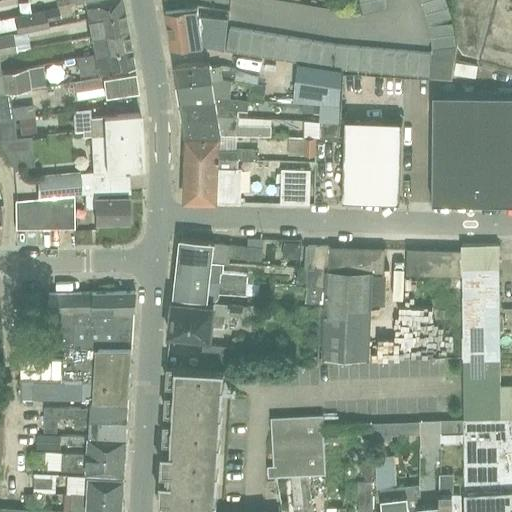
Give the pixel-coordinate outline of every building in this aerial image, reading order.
[(94,0),(85,2),(88,19),(88,20),(124,12),(121,0),(94,0)] [(384,0),(370,0),(361,2),(364,14),(387,8),(384,0)] [(426,14),(449,7),(446,0),(429,0),(422,2),(426,14)] [(511,0),(453,0),(458,46),(464,52),(480,57),(479,58),(480,58),(511,66),(511,0)] [(60,7),(31,13),(0,19),(0,32),(16,29),(17,34),(50,28),(48,21),(62,18),(60,7)] [(449,7),(426,14),(429,25),(452,18),(449,7)] [(226,45),(228,21),(199,17),(197,9),(165,12),(171,49),(226,45)] [(124,12),(88,20),(91,37),(127,30),(124,12)] [(429,25),(431,37),(455,34),(453,22),(429,25)] [(238,53),(242,29),(230,27),(226,51),(238,53)] [(238,53),(250,55),(254,31),(242,29),(238,53)] [(127,30),(91,37),(94,54),(96,53),(130,47),(127,30)] [(250,55),(262,56),(265,33),(254,31),(250,55)] [(265,33),(262,56),(273,58),(277,35),(265,33)] [(0,53),(16,50),(12,34),(0,36),(0,53)] [(455,34),(431,37),(432,49),(456,46),(455,34)] [(273,58),(285,60),(289,37),(277,35),(273,58)] [(297,62),(301,39),(289,37),(285,60),(297,62)] [(297,62),(309,64),(313,41),(301,39),(297,62)] [(313,41),(309,64),(321,66),(325,42),(313,41)] [(333,68),(337,44),(325,42),(321,66),(333,68)] [(334,68),(346,70),(349,46),(337,44),(334,68)] [(346,70),(358,71),(361,47),(349,46),(346,70)] [(456,46),(432,49),(432,53),(430,77),(430,78),(451,79),(456,47),(456,46)] [(80,76),(98,72),(134,66),(130,47),(96,53),(94,54),(77,58),(80,76)] [(361,47),(358,71),(370,72),(372,48),(361,47)] [(370,72),(382,73),(384,49),(372,48),(370,72)] [(382,73),(394,74),(396,50),(384,49),(382,73)] [(394,74),(406,75),(408,51),(396,50),(394,74)] [(406,75),(418,76),(420,52),(408,51),(406,75)] [(420,52),(418,76),(430,77),(432,53),(420,52)] [(191,63),(174,65),(177,85),(223,78),(232,80),(235,70),(225,65),(210,67),(210,64),(191,63)] [(9,92),(31,88),(28,68),(0,74),(0,94),(9,93),(9,92)] [(137,90),(135,72),(75,82),(75,92),(83,91),(103,88),(105,95),(137,90)] [(52,85),(72,85),(72,73),(52,74),(52,85)] [(315,104),(321,104),(342,105),(342,76),(341,86),(333,84),(294,79),(300,85),(316,88),(315,104)] [(223,78),(177,85),(180,102),(216,97),(231,99),(232,81),(232,80),(223,78)] [(249,92),(249,100),(265,102),(265,86),(258,85),(257,93),(249,92)] [(286,91),(286,99),(307,100),(307,92),(295,91),(286,91)] [(0,121),(13,120),(9,93),(0,94),(0,121)] [(511,94),(433,94),(432,204),(511,204),(511,94)] [(216,97),(180,102),(183,120),(219,115),(237,117),(238,112),(248,112),(249,100),(231,99),(216,97)] [(21,119),(42,117),(41,104),(20,106),(21,119)] [(321,104),(321,122),(341,123),(342,105),(321,104)] [(141,132),(139,114),(90,117),(91,137),(130,133),(141,132)] [(219,115),(183,120),(185,133),(221,135),(272,136),(272,127),(239,126),(239,117),(237,117),(219,115)] [(21,135),(37,134),(36,118),(20,119),(21,135)] [(345,119),(343,200),(400,202),(403,124),(403,120),(345,119)] [(0,144),(16,143),(16,142),(13,120),(0,121),(0,144)] [(341,123),(321,122),(320,137),(340,137),(341,123)] [(130,133),(91,137),(92,154),(142,150),(141,132),(130,133)] [(186,137),(186,158),(238,160),(253,160),(259,160),(259,152),(238,151),(218,150),(219,138),(186,137)] [(317,138),(304,138),(290,137),(289,155),(304,156),(317,156),(317,138)] [(16,143),(0,144),(11,167),(15,173),(15,175),(23,174),(23,171),(21,141),(16,142),(16,143)] [(94,172),(80,173),(37,177),(38,199),(81,195),(81,194),(86,193),(97,193),(97,195),(98,194),(109,194),(108,180),(124,179),(123,171),(128,170),(128,169),(143,168),(142,150),(92,154),(94,172)] [(242,169),(237,169),(238,160),(186,158),(184,201),(241,203),(242,169)] [(281,203),(310,204),(311,171),(282,170),(281,203)] [(95,222),(127,221),(127,196),(98,197),(98,194),(97,195),(97,193),(86,193),(86,208),(95,208),(95,222)] [(62,228),(74,228),(73,197),(62,198),(62,228)] [(62,228),(62,198),(50,199),(50,228),(62,228)] [(50,199),(38,200),(39,229),(50,228),(50,199)] [(39,229),(38,200),(27,201),(28,229),(39,229)] [(27,201),(16,202),(15,202),(16,229),(28,229),(27,201)] [(180,238),(178,259),(212,262),(213,255),(262,260),(263,248),(214,242),(214,241),(180,238)] [(463,244),(463,249),(463,277),(464,401),(464,419),(501,418),(499,244),(463,244)] [(306,245),(305,268),(304,269),(308,269),(317,270),(317,245),(306,245)] [(317,270),(328,270),(330,246),(317,245),(317,270)] [(340,273),(340,246),(330,246),(328,270),(327,273),(340,273)] [(340,273),(351,273),(352,246),(340,246),(340,273)] [(351,273),(362,273),(363,246),(352,246),(351,273)] [(362,273),(373,273),(374,247),(363,246),(362,273)] [(384,273),(385,247),(374,247),(373,273),(384,273)] [(407,274),(418,275),(419,248),(408,248),(407,274)] [(418,275),(429,275),(430,248),(419,248),(418,275)] [(429,275),(440,276),(441,248),(430,248),(429,275)] [(440,276),(451,277),(452,249),(441,248),(440,276)] [(463,277),(463,249),(452,249),(451,277),(463,277)] [(178,259),(176,277),(210,281),(248,283),(248,274),(223,272),(224,264),(212,263),(212,262),(178,259)] [(315,287),(327,288),(327,273),(328,270),(317,270),(308,269),(306,286),(315,287)] [(351,273),(340,273),(327,273),(327,288),(326,307),(323,359),(366,360),(369,302),(383,303),(384,273),(373,273),(362,273),(351,273)] [(210,281),(176,277),(174,295),(214,300),(217,297),(217,294),(247,296),(248,283),(210,281)] [(313,307),(326,307),(327,288),(315,287),(313,307)] [(64,347),(74,347),(98,347),(132,348),(135,291),(49,293),(50,313),(50,319),(49,334),(49,347),(64,347)] [(171,325),(170,335),(212,340),(214,328),(223,328),(225,319),(231,319),(232,316),(247,317),(248,307),(216,304),(217,303),(174,298),(170,325),(171,325)] [(272,321),(273,306),(248,306),(247,320),(272,321)] [(202,362),(221,363),(235,364),(236,346),(203,344),(202,362)] [(96,381),(98,347),(74,347),(64,347),(62,381),(64,380),(96,381)] [(96,381),(95,401),(129,402),(132,348),(98,347),(96,381)] [(216,511),(217,499),(209,499),(210,485),(218,486),(219,471),(211,470),(212,456),(219,457),(220,442),(213,441),(214,428),(221,428),(222,413),(214,413),(215,399),(223,399),(225,369),(168,365),(167,384),(175,384),(174,394),(166,394),(165,412),(173,413),(172,423),(165,423),(164,441),(171,441),(171,452),(163,451),(162,470),(170,470),(169,480),(161,480),(160,498),(168,499),(167,511),(177,511),(216,511)] [(34,379),(34,399),(64,400),(64,380),(62,381),(34,379)] [(75,419),(109,420),(109,418),(128,419),(129,402),(95,401),(95,402),(91,401),(91,409),(45,407),(45,417),(58,418),(75,419)] [(326,474),(325,445),(324,426),(323,414),(271,417),(274,465),(268,465),(268,476),(291,475),(309,474),(326,474)] [(57,426),(58,418),(45,417),(44,426),(57,426)] [(465,511),(466,511),(481,511),(483,511),(511,509),(511,417),(501,418),(464,419),(464,511),(465,511)] [(127,437),(128,419),(109,418),(109,420),(75,419),(75,429),(89,429),(89,436),(127,437)] [(371,422),(371,433),(371,434),(378,434),(378,439),(392,438),(392,434),(420,433),(420,421),(392,423),(372,422),(371,422)] [(441,432),(440,421),(420,421),(420,433),(441,432)] [(344,434),(345,434),(371,433),(371,422),(343,424),(344,434)] [(344,443),(344,434),(343,424),(324,426),(325,445),(344,443)] [(37,434),(37,435),(37,448),(60,449),(61,435),(37,434)] [(89,445),(89,454),(125,455),(127,437),(89,436),(67,435),(67,445),(89,445)] [(31,469),(45,469),(46,452),(32,451),(31,469)] [(62,470),(86,472),(124,473),(125,455),(89,454),(63,453),(62,470)] [(394,456),(375,457),(376,488),(380,488),(395,486),(394,456)] [(362,476),(372,475),(373,475),(373,460),(362,460),(362,476)] [(55,474),(34,473),(35,490),(54,491),(55,474)] [(303,504),(303,505),(312,504),(309,474),(291,475),(294,505),(303,504)] [(89,486),(88,494),(123,495),(124,477),(77,475),(76,485),(89,486)] [(357,511),(373,511),(374,509),(372,481),(357,482),(357,511)] [(418,511),(418,507),(417,496),(420,496),(419,484),(395,486),(380,488),(382,504),(379,504),(380,511),(418,511)] [(36,510),(47,510),(47,493),(35,492),(36,510)] [(122,511),(123,495),(88,494),(73,493),(71,511),(122,511)] [(440,494),(439,504),(438,511),(452,511),(452,495),(440,494)]
